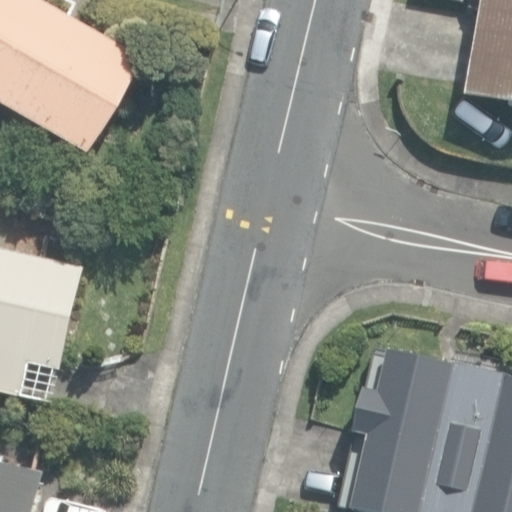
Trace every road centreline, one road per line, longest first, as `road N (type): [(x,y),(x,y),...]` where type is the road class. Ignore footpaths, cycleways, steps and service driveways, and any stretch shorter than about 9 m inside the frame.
road 1 (residential): [(193,511),(263,202)]
road 2 (residential): [(263,202),(511,256)]
road 3 (residential): [(263,202),(312,0)]
